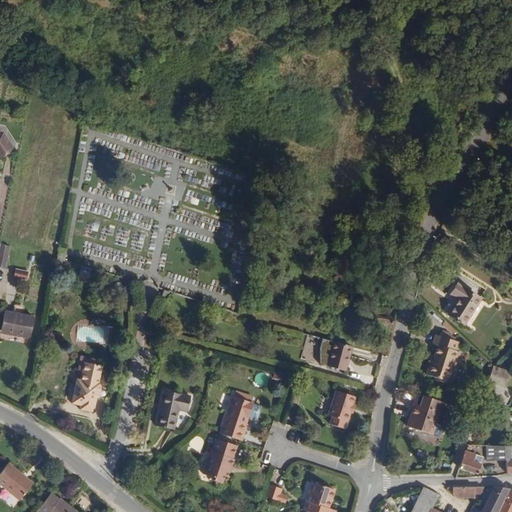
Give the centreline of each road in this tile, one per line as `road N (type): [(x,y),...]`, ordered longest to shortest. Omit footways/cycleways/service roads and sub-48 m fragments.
road 1 (residential): [(371,479),(427,226),(511,80)]
road 2 (residential): [(102,483),(131,399),(149,285)]
road 3 (residential): [(371,479),(511,478)]
road 4 (tertiary): [(0,413),(102,483)]
